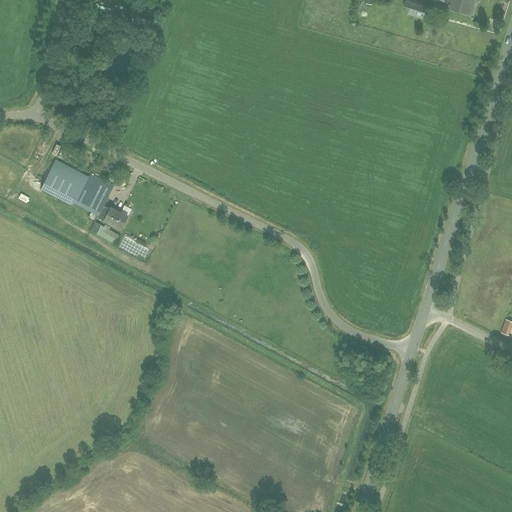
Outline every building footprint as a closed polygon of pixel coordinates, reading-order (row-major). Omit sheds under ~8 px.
[(413,0),(410,10),(418,12),(421,0),(413,0)] [(469,15),(473,0),(450,0),(448,8),(469,15)] [(26,164),(3,156),(0,163),(0,184),(17,190),(26,164)] [(44,181),(40,189),(70,205),(72,202),(98,216),(112,189),(92,179),(55,160),(44,181)] [(104,205),(97,218),(121,230),(128,216),(110,207),(110,208),(104,205)] [(93,231),(115,240),(120,230),(98,220),(93,231)] [(145,257),(149,248),(127,239),(123,247),(145,257)] [(511,322),(506,319),(500,333),(506,335),(511,322)]
